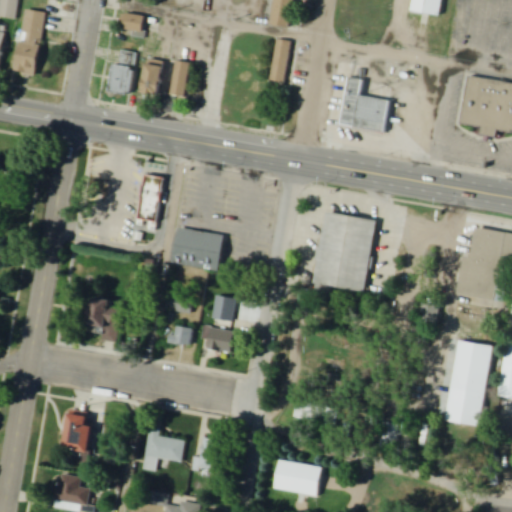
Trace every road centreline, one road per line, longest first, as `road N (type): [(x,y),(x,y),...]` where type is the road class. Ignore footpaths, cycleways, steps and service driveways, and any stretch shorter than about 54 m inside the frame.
road 1 (residential): [(234,511),(327,0)]
road 2 (secondary): [(4,511),(71,125)]
road 3 (secondary): [(298,162),(0,111)]
road 4 (residential): [(248,433),(511,489)]
road 5 (residential): [(255,397),(31,357)]
road 6 (secondary): [(511,200),(298,162)]
road 7 (residential): [(71,125),(96,0)]
